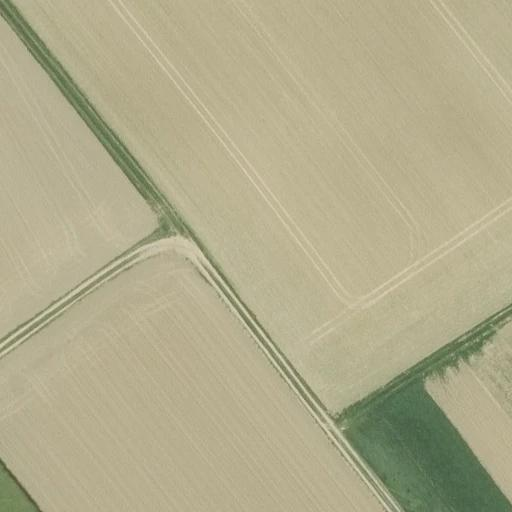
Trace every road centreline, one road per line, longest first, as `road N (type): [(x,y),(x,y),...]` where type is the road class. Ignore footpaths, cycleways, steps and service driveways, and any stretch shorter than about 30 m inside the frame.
road 1 (track): [(0,8),(388,511)]
road 2 (track): [(331,440),(511,324)]
road 3 (track): [(178,241),(137,255),(0,351)]
